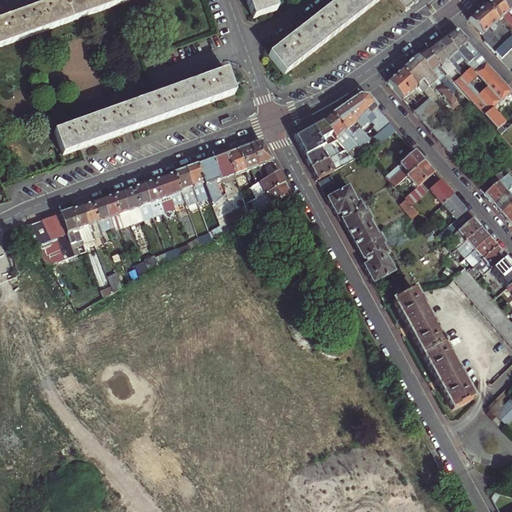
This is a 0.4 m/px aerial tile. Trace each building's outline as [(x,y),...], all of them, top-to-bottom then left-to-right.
[(0,40),(121,0),(38,0),(13,9),(0,13),(0,40)] [(252,0),(254,4),(260,21),(283,13),(278,0),(252,0)] [(326,0),(315,9),(286,31),(265,48),(281,68),(368,0),(326,0)] [(397,0),(406,11),(412,7),(420,1),(422,0),(397,0)] [(493,26),(496,24),(506,36),(511,30),(511,25),(501,14),(488,0),(485,0),(481,4),(471,13),(483,27),(484,28),(490,23),(493,26)] [(511,6),(511,5),(505,0),(488,0),(501,14),(506,10),(511,16),(511,6)] [(452,27),(446,30),(459,45),(471,59),(462,67),(454,74),(457,78),(496,122),(504,115),(493,100),(511,84),(461,25),(456,24),(452,27)] [(460,58),(453,49),(459,45),(446,30),(443,32),(436,37),(457,60),(460,58)] [(488,37),(496,45),(504,38),(496,30),(488,37)] [(502,52),(510,45),(511,42),(511,30),(506,36),(504,38),(496,45),(502,52)] [(453,63),(457,60),(436,37),(433,38),(426,43),(438,56),(443,62),(446,65),(452,61),(453,63)] [(417,49),(448,85),(457,78),(454,74),(450,70),(445,74),(440,68),(443,65),(436,57),(438,56),(426,43),(422,46),(417,49)] [(505,56),(511,49),(511,47),(510,45),(502,52),(505,56)] [(453,102),(459,97),(448,85),(417,49),(411,54),(402,61),(418,80),(423,85),(435,75),(439,81),(437,83),(453,102)] [(411,86),(418,80),(402,61),(399,64),(395,67),(411,86)] [(462,67),(458,62),(450,70),(454,74),(462,67)] [(133,122),(228,87),(220,64),(211,67),(170,82),(150,89),(50,126),(59,149),(76,143),(86,139),(128,124),(133,122)] [(393,69),(388,73),(395,82),(404,92),(411,86),(395,67),(393,69)] [(354,93),(344,100),(363,123),(376,139),(397,123),(368,89),(361,87),(354,93)] [(422,99),(429,93),(425,89),(418,94),(422,99)] [(444,108),(436,98),(420,111),(434,128),(451,149),(456,155),(469,145),(457,130),(450,135),(435,116),(444,108)] [(363,123),(344,100),(341,103),(334,108),(353,130),(363,123)] [(323,114),(337,132),(342,137),(346,142),(349,145),(359,138),(353,130),(334,108),(330,110),(323,114)] [(293,129),(304,149),(330,136),(337,132),(323,114),(322,115),(321,114),(298,120),(293,129)] [(334,144),(330,136),(304,149),(307,155),(310,160),(332,149),(346,142),(342,137),(335,140),(337,142),(334,144)] [(272,146),(266,143),(258,146),(265,168),(270,182),(286,173),(272,146)] [(406,169),(424,155),(419,149),(414,144),(399,156),(403,161),(388,173),(393,180),(406,169)] [(265,168),(258,146),(254,148),(247,150),(254,172),(265,168)] [(332,149),(310,160),(314,167),(316,171),(335,161),(330,153),(334,151),(332,149)] [(254,172),(247,150),(241,152),(234,155),(242,176),(254,172)] [(234,155),(229,156),(228,157),(220,160),(228,184),(243,179),(242,176),(234,155)] [(429,162),(424,155),(406,169),(416,180),(433,166),(429,162)] [(213,162),(204,165),(217,202),(219,206),(227,199),(223,186),(228,184),(220,160),(213,162)] [(217,202),(204,165),(200,167),(193,169),(206,206),(217,202)] [(502,170),(499,166),(479,182),(484,188),(491,197),(511,179),(511,175),(509,177),(503,170),(502,170)] [(194,210),(206,206),(193,169),(187,171),(181,173),(188,193),(194,210)] [(177,197),(188,193),(181,173),(178,174),(171,176),(175,186),(173,187),(176,197),(177,197)] [(289,179),(286,173),(270,182),(258,188),(259,189),(259,191),(261,196),(263,197),(264,199),(292,184),(289,179)] [(443,197),(453,189),(448,184),(440,174),(430,181),(443,197)] [(161,180),(168,200),(176,197),(173,187),(175,186),(171,176),(169,177),(161,180)] [(348,179),(326,190),(333,204),(338,214),(342,212),(362,250),(359,252),(365,263),(371,275),(393,264),(384,247),(386,246),(381,237),(384,236),(378,226),(376,227),(369,213),(372,212),(367,203),(364,204),(359,194),(357,195),(348,179)] [(495,202),(499,207),(511,195),(511,179),(491,197),(495,202)] [(158,204),(168,200),(161,180),(156,182),(152,183),(155,193),(152,194),(156,204),(158,204)] [(416,180),(403,191),(404,192),(410,199),(422,188),(416,180)] [(152,194),(155,193),(152,183),(147,185),(140,187),(146,207),(156,204),(152,194)] [(260,201),(267,212),(298,195),(294,189),(292,184),(264,199),(260,201)] [(135,211),(137,210),(146,207),(140,187),(137,188),(130,191),(133,200),(132,201),(135,211)] [(472,212),(462,201),(453,189),(443,197),(462,220),(472,212)] [(132,201),(133,200),(130,191),(126,192),(119,195),(126,214),(135,211),(132,201)] [(411,212),(416,207),(410,199),(404,192),(398,197),(411,212)] [(188,193),(177,197),(181,208),(184,215),(194,211),(194,210),(188,193)] [(114,218),(116,217),(126,214),(119,195),(116,196),(110,198),(113,208),(111,208),(114,218)] [(503,211),(507,216),(511,211),(511,195),(499,207),(503,211)] [(181,208),(177,197),(176,197),(168,200),(172,211),(181,208)] [(111,208),(113,208),(110,198),(106,199),(98,202),(104,222),(114,218),(111,208)] [(220,209),(225,226),(228,233),(236,229),(232,216),(238,213),(233,198),(220,209)] [(158,204),(161,215),(172,211),(168,200),(158,204)] [(104,222),(98,202),(95,203),(89,205),(92,214),(90,215),(93,225),(95,225),(104,222)] [(146,207),(150,219),(161,215),(158,204),(156,204),(146,207)] [(85,207),(77,209),(84,229),(93,225),(90,215),(92,214),(89,205),(85,207)] [(146,207),(137,210),(140,222),(150,219),(146,207)] [(77,246),(88,242),(84,229),(77,209),(73,211),(65,213),(77,246)] [(126,214),(130,226),(140,222),(137,210),(135,211),(126,214)] [(453,237),(456,241),(479,222),(477,218),(472,212),(462,220),(452,228),(457,233),(453,237)] [(57,216),(47,220),(54,239),(60,236),(68,258),(79,254),(77,246),(65,213),(57,216)] [(126,214),(116,217),(120,229),(130,226),(126,214)] [(104,222),(108,233),(120,229),(116,217),(114,218),(104,222)] [(54,239),(47,220),(31,225),(54,263),(62,261),(54,239)] [(99,237),(108,233),(104,222),(95,225),(99,237)] [(450,246),(458,256),(487,231),(485,228),(479,222),(456,241),(450,246)] [(102,245),(99,237),(95,225),(93,225),(84,229),(88,242),(91,249),(102,245)] [(215,233),(218,239),(228,233),(225,226),(215,232),(215,233)] [(466,265),(480,253),(495,241),(492,237),(487,231),(458,256),(463,262),(466,265)] [(218,239),(215,233),(204,239),(206,245),(218,239)] [(68,258),(60,236),(54,239),(62,261),(68,258)] [(204,239),(194,245),(196,251),(206,245),(204,239)] [(482,268),(488,263),(503,251),(500,247),(495,241),(480,253),(484,257),(477,263),(482,268)] [(194,245),(184,249),(187,256),(196,251),(194,245)] [(184,249),(175,253),(177,261),(187,256),(184,249)] [(511,261),(503,251),(488,263),(504,283),(511,276),(511,261)] [(175,253),(161,258),(164,268),(177,261),(175,253)] [(161,258),(153,260),(157,272),(164,268),(161,258)] [(153,259),(142,262),(143,266),(147,278),(157,272),(153,260),(153,259)] [(511,321),(466,265),(463,262),(450,272),(511,347),(511,321)] [(138,283),(147,278),(143,266),(133,269),(138,283)] [(112,276),(115,285),(118,293),(127,288),(122,273),(112,276)] [(441,334),(413,282),(392,293),(405,319),(438,382),(449,404),(471,392),(443,338),(444,338),(442,333),(441,334)] [(106,291),(108,299),(118,293),(115,285),(106,291)] [(511,414),(511,397),(510,395),(494,411),(504,422),(511,414)] [(319,511),(289,462),(206,511),(134,511),(80,422),(0,470),(0,511),(319,511)]
